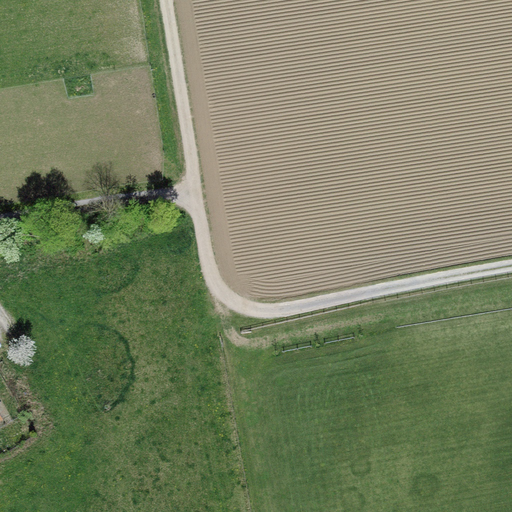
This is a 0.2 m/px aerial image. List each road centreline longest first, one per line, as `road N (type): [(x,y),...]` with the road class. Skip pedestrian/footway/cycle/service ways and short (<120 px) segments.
road 1 (track): [(154,0),(194,246),(221,293),(252,309),(511,268)]
road 2 (track): [(185,197),(0,219)]
